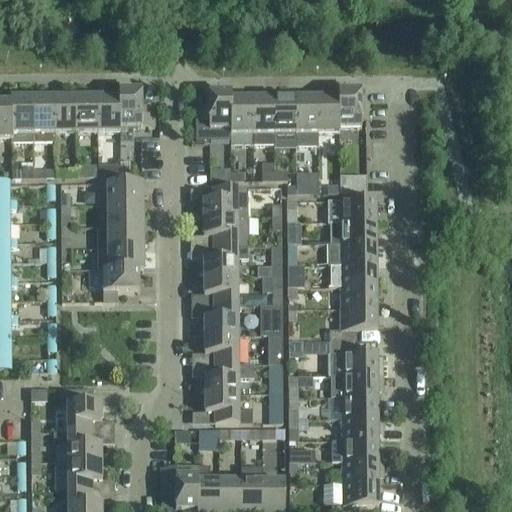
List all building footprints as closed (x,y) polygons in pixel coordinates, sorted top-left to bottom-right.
[(118,101),(96,101),(97,137),(119,137),(119,96),(118,96),(118,101)] [(141,96),(119,96),(119,137),(120,137),(119,132),(154,131),(153,105),(141,105),(141,96)] [(354,96),(339,97),(339,132),(361,132),(360,101),(360,96),(354,96)] [(339,137),(339,97),(337,97),(338,102),(317,102),(317,137),(339,137)] [(33,148),(32,102),(28,102),(28,98),(17,98),(17,102),(10,102),(10,108),(11,143),(12,143),(12,148),(33,148)] [(199,124),(195,124),(195,144),(230,144),(230,98),(208,98),(208,111),(199,111),(199,124)] [(252,150),(252,103),(231,103),(231,98),(230,98),(230,144),(230,151),(252,150)] [(97,137),(96,101),(75,102),(76,137),(97,137)] [(53,102),(32,102),(33,148),(54,148),(54,138),(53,102)] [(76,137),(75,102),(53,102),(54,138),(76,137)] [(273,102),(252,103),(252,150),(274,150),(274,138),(273,102)] [(295,138),(294,102),(273,102),(274,138),(295,138)] [(317,102),(295,102),(295,138),(295,152),(317,152),(317,137),(317,102)] [(0,143),(11,143),(10,108),(0,107),(0,143)] [(98,169),(76,169),(76,173),(76,183),(98,183),(98,170),(98,169)] [(120,170),(98,170),(98,183),(120,183),(120,170)] [(76,173),(54,174),(55,183),(76,183),(76,173)] [(33,174),(11,174),(12,184),(33,183),(33,174)] [(54,174),(33,174),(33,183),(55,183),(54,174)] [(274,185),(274,176),(273,176),(261,176),(261,185),(274,185)] [(288,176),(274,176),(274,185),(288,185),(288,176)] [(244,178),(230,178),(230,187),(244,187),(244,178)] [(340,180),(340,189),(340,198),(367,198),(367,180),(340,180)] [(142,188),(95,188),(95,210),(107,210),(142,210),(142,188)] [(0,209),(9,209),(16,209),(16,204),(9,204),(9,190),(0,189),(0,209)] [(54,189),(46,189),(46,204),(54,204),(54,189)] [(340,198),(340,189),(326,189),(326,198),(340,198)] [(296,190),(286,190),(286,200),(296,200),(296,190)] [(309,190),(296,190),(296,200),(309,200),(309,190)] [(203,223),(246,223),(247,223),(247,193),(236,193),(232,193),(212,193),(212,205),(203,205),(203,223)] [(60,211),(70,211),(69,197),(60,197),(60,211)] [(339,227),(376,227),(375,205),(355,205),(339,205),(339,227)] [(284,228),(293,228),(293,206),(283,207),(284,228)] [(9,209),(0,209),(0,228),(9,229),(9,214),(16,214),(16,209),(9,209)] [(142,231),(142,210),(107,210),(107,232),(142,231)] [(269,222),(279,222),(278,210),(269,210),(269,222)] [(70,223),(70,211),(60,211),(60,223),(70,223)] [(46,228),(54,228),(54,213),(46,213),(46,228)] [(279,235),(279,222),(269,222),(269,235),(279,235)] [(246,223),(203,223),(203,241),(213,241),(213,252),(246,252),(246,223)] [(376,227),(339,227),(331,227),(331,249),(376,249),(376,227)] [(9,229),(0,228),(0,247),(9,248),(16,248),(16,243),(9,243),(9,229)] [(55,243),(54,228),(46,228),(47,243),(55,243)] [(293,228),(284,228),(284,249),(293,249),(299,249),(299,228),(293,228)] [(107,232),(97,232),(97,254),(107,254),(143,253),(143,251),(146,251),(146,239),(143,239),(142,231),(107,232)] [(60,254),(70,254),(70,232),(60,232),(60,254)] [(9,248),(0,247),(0,267),(9,267),(9,253),(16,253),(16,248),(9,248)] [(293,271),(293,249),(284,249),(284,271),(293,271)] [(376,249),(331,249),(327,249),(327,271),(330,271),(376,270),(376,249)] [(55,252),(47,252),(47,266),(55,266),(55,252)] [(213,264),(203,264),(203,282),(237,281),(236,265),(247,265),(246,252),(213,252),(213,264)] [(270,281),(279,281),(279,252),(269,252),(270,281)] [(143,275),(143,253),(107,254),(107,275),(138,275),(143,275)] [(70,254),(60,254),(60,267),(70,267),(70,254)] [(55,266),(47,266),(47,281),(55,281),(55,266)] [(9,267),(0,267),(0,286),(10,286),(17,286),(17,281),(10,281),(9,267)] [(376,292),(376,270),(330,271),(330,292),(340,292),(376,292)] [(293,271),(284,271),(284,293),(294,293),(293,271)] [(107,275),(102,275),(102,306),(117,306),(117,297),(138,297),(138,275),(107,275)] [(237,281),(203,282),(203,300),(213,299),(213,311),(237,311),(237,281)] [(279,311),(279,281),(270,281),(270,311),(279,311)] [(10,286),(0,286),(0,305),(10,305),(10,291),(17,291),(17,286),(10,286)] [(47,305),(55,305),(55,290),(47,290),(47,305)] [(376,292),(340,292),(340,314),(376,314),(376,292)] [(294,293),(284,293),(284,304),(294,304),(294,293)] [(10,305),(0,305),(0,324),(17,325),(17,320),(10,320),(10,305)] [(55,305),(47,305),(47,320),(55,319),(55,305)] [(237,311),(213,311),(213,322),(204,322),(204,341),(237,340),(237,311)] [(279,311),(270,311),(270,340),(280,340),(279,311)] [(376,314),(340,314),(340,335),(328,335),(329,347),(356,347),(356,336),(376,336),(376,314)] [(17,325),(0,324),(0,343),(10,344),(10,330),(17,330),(17,325)] [(47,343),(55,343),(55,328),(47,328),(47,343)] [(237,370),(237,340),(204,341),(204,358),(214,358),(214,370),(237,370)] [(10,344),(0,343),(0,366),(10,366),(10,344)] [(55,356),(55,343),(47,343),(48,356),(55,356)] [(356,347),(329,347),(329,381),(330,381),(382,380),(382,367),(377,367),(377,358),(356,358),(356,347)] [(301,348),(287,348),(287,362),(301,362),(301,348)] [(280,359),(265,360),(265,370),(266,370),(280,369),(280,365),(280,359)] [(237,370),(214,370),(214,381),(204,381),(204,385),(200,385),(201,396),(204,396),(204,399),(238,399),(237,384),(253,384),(253,370),(237,370)] [(382,380),(330,381),(330,403),(341,402),(377,402),(377,393),(382,393),(382,380)] [(295,381),(285,381),(285,393),(295,393),(295,381)] [(67,438),(91,437),(91,426),(100,425),(100,407),(92,407),(92,393),(59,394),(59,409),(66,409),(67,438)] [(238,399),(204,399),(204,417),(214,417),(214,429),(252,429),(252,414),(238,414),(238,399)] [(377,410),(377,402),(341,402),(341,424),(382,424),(382,410),(377,410)] [(286,425),(295,424),(295,414),(286,414),(286,425)] [(295,446),(295,424),(286,425),(286,446),(295,446)] [(382,424),(341,424),(341,445),(377,445),(377,436),(382,436),(382,424)] [(30,438),(39,437),(39,425),(30,425),(30,438)] [(283,434),(261,435),(262,444),(283,443),(283,434)] [(218,444),(218,435),(206,435),(206,444),(218,444)] [(240,435),(231,435),(218,435),(218,444),(240,444),(240,435)] [(262,444),(261,435),(240,435),(240,444),(262,444)] [(40,467),(39,437),(30,438),(31,467),(40,467)] [(91,437),(67,438),(53,438),(53,451),(67,451),(67,467),(101,467),(101,448),(91,448),(91,437)] [(377,445),(341,445),(329,446),(329,467),(341,467),(382,467),(382,453),(377,453),(377,445)] [(296,456),(286,456),(286,468),(296,468),(296,456)] [(17,480),(25,479),(25,467),(17,467),(17,480)] [(40,467),(31,467),(31,479),(40,478),(40,467)] [(101,484),(101,467),(67,467),(67,496),(91,496),(91,484),(101,484)] [(383,479),(382,467),(341,467),(341,489),(378,488),(378,479),(383,479)] [(296,468),(286,468),(286,478),(296,478),(296,468)] [(197,511),(197,485),(198,485),(198,471),(176,470),(176,473),(161,472),(161,499),(175,500),(174,511),(197,511)] [(197,485),(197,511),(218,511),(219,485),(208,485),(208,471),(198,471),(198,485),(197,485)] [(240,485),(240,511),(261,511),(262,485),(262,472),(240,472),(240,485)] [(25,494),(25,479),(17,480),(17,494),(25,494)] [(240,511),(240,485),(219,485),(218,511),(240,511)] [(262,485),(261,511),(283,511),(284,485),(262,485)] [(378,488),(341,489),(341,510),(331,510),(330,511),(357,511),(358,510),(378,510),(378,488)] [(91,496),(67,496),(67,511),(101,511),(101,507),(91,507),(91,496)] [(17,511),(25,511),(25,503),(17,503),(17,511)]
